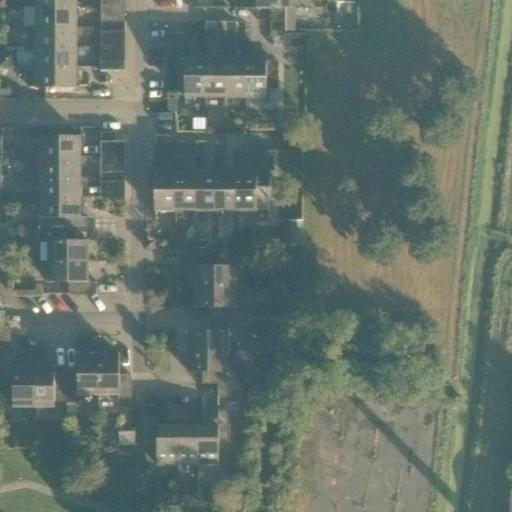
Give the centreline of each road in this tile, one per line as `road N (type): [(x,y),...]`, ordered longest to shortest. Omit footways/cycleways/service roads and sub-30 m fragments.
road 1 (residential): [(137,323),(140,111)]
road 2 (residential): [(0,292),(36,323),(137,323)]
road 3 (residential): [(140,111),(0,111)]
road 4 (residential): [(198,391),(137,391),(137,323)]
